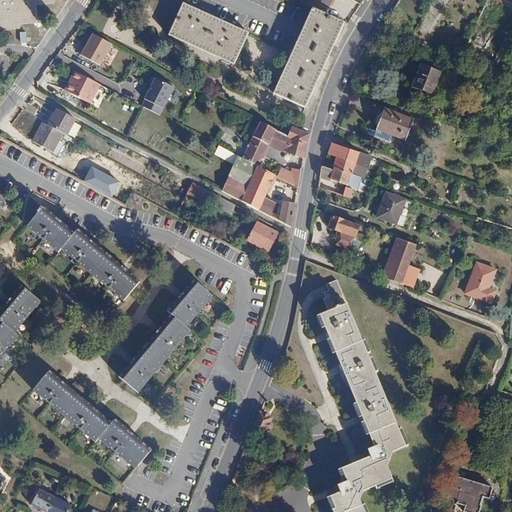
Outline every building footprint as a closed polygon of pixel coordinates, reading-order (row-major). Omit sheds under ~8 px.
[(0,0),(0,30),(20,28),(20,24),(38,22),(36,5),(54,3),(53,0),(0,0)] [(315,0),(312,0),(309,6),(314,8),(325,13),(329,7),(315,0)] [(183,5),(168,36),(189,45),(193,35),(201,39),(201,40),(209,44),(211,44),(218,47),(218,48),(229,54),(240,32),(183,5)] [(307,23),(312,25),(296,59),(300,61),(295,72),(292,70),(285,84),(288,86),(283,98),(305,109),(345,23),(325,13),(314,8),(307,23)] [(22,43),(29,42),(27,31),(20,33),(22,43)] [(104,66),(115,43),(94,32),(82,56),(104,66)] [(421,67),(413,88),(431,95),(440,74),(421,67)] [(107,88),(82,74),(72,93),(97,106),(107,88)] [(156,77),(142,107),(163,116),(176,86),(156,77)] [(48,124),(63,133),(68,136),(68,135),(74,124),(76,122),(57,110),(48,124)] [(384,110),(375,130),(404,142),(412,121),(384,110)] [(44,122),(33,141),(39,144),(47,148),(53,151),(59,141),(63,133),(48,124),(44,122)] [(74,124),(68,135),(75,138),(81,128),(74,124)] [(252,139),(268,147),(286,154),(303,158),(309,134),(300,131),(290,128),(287,137),(279,133),(259,124),(252,139)] [(249,145),(242,161),(257,168),(268,147),(252,139),(249,145)] [(59,141),(53,151),(58,154),(64,144),(59,141)] [(336,158),(333,167),(351,174),(355,165),(356,161),(359,153),(326,142),(324,154),(336,158)] [(37,148),(45,153),(47,148),(39,144),(37,148)] [(214,156),(234,167),(238,159),(218,148),(214,156)] [(356,161),(379,170),(382,162),(359,153),(356,161)] [(57,169),(68,175),(74,165),(63,159),(57,169)] [(234,167),(221,192),(269,217),(275,205),(264,199),(275,176),(257,168),(242,161),(238,159),(234,167)] [(355,165),(351,174),(362,178),(366,169),(355,165)] [(300,185),(303,170),(292,167),(291,169),(282,167),(278,180),(300,185)] [(321,168),(319,178),(331,182),(331,180),(347,186),(351,174),(333,167),(331,171),(321,168)] [(186,195),(205,205),(211,194),(191,184),(186,195)] [(345,188),(343,196),(350,199),(352,189),(345,188)] [(386,194),(377,219),(396,226),(406,201),(386,194)] [(214,202),(232,212),(234,207),(216,197),(214,202)] [(282,204),(279,222),(290,227),(295,205),(282,204)] [(41,205),(25,223),(55,249),(58,245),(120,297),(136,278),(74,226),(71,230),(41,205)] [(332,216),(328,228),(353,237),(356,230),(387,242),(389,237),(332,216)] [(256,225),(247,242),(267,253),(275,236),(256,225)] [(395,239),(382,277),(400,284),(407,266),(415,245),(399,240),(395,239)] [(474,264),(464,294),(489,303),(493,291),(487,289),(494,271),(474,264)] [(407,266),(400,284),(412,289),(418,271),(407,266)] [(169,318),(117,379),(138,396),(190,334),(187,332),(200,316),(214,300),(193,280),(166,313),(169,318)] [(17,281),(0,300),(0,347),(13,331),(9,328),(35,296),(17,281)] [(320,314),(376,447),(370,450),(372,456),(344,468),(349,481),(338,486),(341,493),(332,497),(337,509),(334,510),(334,511),(365,511),(360,500),(365,490),(393,478),(389,467),(396,449),(406,445),(346,303),(320,314)] [(31,393),(94,447),(99,443),(134,473),(151,453),(114,423),(111,426),(48,372),(31,393)] [(259,413),(252,429),(264,434),(266,429),(268,429),(270,428),(271,427),(271,425),(269,424),(271,418),(259,413)] [(462,490),(455,511),(480,511),(483,505),(482,505),(484,497),(490,499),(493,487),(449,474),(446,486),(462,490)] [(38,488),(30,504),(44,511),(46,511),(54,497),(38,488)] [(54,497),(46,511),(67,511),(71,506),(54,497)]
